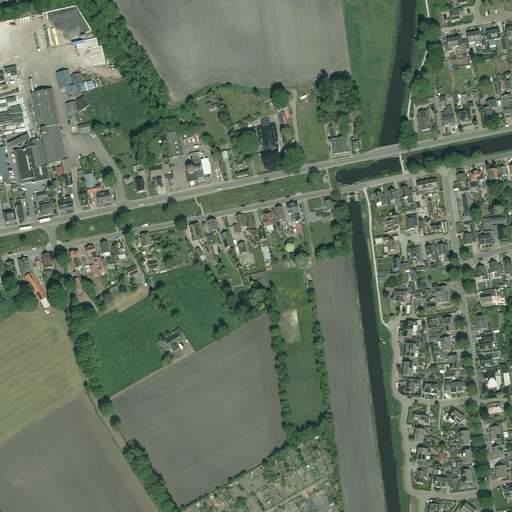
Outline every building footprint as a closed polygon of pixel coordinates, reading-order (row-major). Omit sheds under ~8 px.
[(450,15),(452,22),(460,20),(459,16),(464,15),(463,9),(452,11),(453,14),(450,15)] [(501,39),(502,45),(506,44),(504,37),(501,37),(500,30),(493,31),(495,40),(501,39)] [(495,42),(495,40),(493,31),(487,32),(489,42),(491,41),(491,43),(495,42)] [(473,33),(475,43),(481,41),(482,47),(486,46),(485,44),(484,39),(481,40),(480,32),(473,33)] [(465,43),(466,49),(466,50),(470,50),(469,44),(475,43),(473,33),(467,35),(468,42),(465,43)] [(454,39),(456,48),(459,47),(460,50),(466,49),(465,43),(465,41),(462,42),(461,38),(454,39)] [(456,48),(454,39),(447,40),(448,45),(444,45),(445,53),(453,51),(452,48),(456,48)] [(60,89),(65,88),(68,98),(75,96),(74,93),(78,92),(77,85),(72,86),(68,70),(56,73),(60,89)] [(68,195),(73,194),(71,186),(73,186),(68,160),(66,160),(58,125),(59,125),(52,89),(31,94),(38,130),(40,129),(48,165),(61,162),(67,188),(66,189),(68,195)] [(75,102),(66,104),(71,124),(80,122),(78,113),(82,110),(89,105),(83,96),(76,101),(75,102)] [(506,116),(511,115),(510,111),(509,111),(507,104),(508,104),(507,97),(502,97),(504,106),(504,108),(506,116)] [(467,98),(462,98),(463,105),(463,106),(465,113),(461,114),(462,123),(472,121),(469,108),(474,107),(473,104),(468,105),(467,98)] [(440,102),(441,106),(445,105),(447,111),(444,111),(444,113),(442,114),(443,118),(445,127),(450,126),(449,115),(448,110),(447,107),(447,105),(446,101),(440,102)] [(488,109),(484,110),(486,120),(494,118),(492,109),(497,108),(495,101),(487,103),(488,109)] [(449,115),(450,126),(456,124),(453,111),(450,112),(449,107),(447,107),(448,110),(449,115)] [(287,111),(278,113),(281,129),(291,127),(287,111)] [(0,119),(1,120),(0,120),(0,125),(0,126),(12,121),(10,117),(12,116),(11,112),(0,116),(0,119)] [(431,129),(427,112),(418,114),(422,131),(431,129)] [(335,123),(333,115),(322,118),(324,125),(335,123)] [(238,124),(233,126),(235,131),(240,129),(240,130),(248,128),(248,127),(251,127),(249,122),(247,122),(238,124)] [(88,124),(78,126),(80,133),(90,130),(88,124)] [(262,127),(266,144),(267,144),(269,152),(279,150),(277,142),(279,142),(276,124),(262,127)] [(266,144),(262,127),(257,128),(260,146),(262,145),(264,153),(269,152),(267,144),(266,144)] [(165,134),(170,159),(182,156),(177,132),(165,134)] [(27,133),(7,143),(10,149),(30,139),(27,133)] [(360,137),(351,139),(351,141),(351,142),(353,152),(361,150),(359,141),(361,141),(360,137)] [(339,153),(340,153),(340,154),(348,153),(346,138),(331,140),(334,155),(339,154),(339,153)] [(40,139),(26,142),(27,148),(13,151),(20,181),(34,178),(35,183),(50,180),(47,167),(46,167),(40,139)] [(0,176),(3,176),(4,184),(6,184),(6,186),(11,184),(9,175),(8,175),(5,161),(6,161),(3,147),(0,147),(0,176)] [(188,167),(187,169),(189,181),(204,178),(204,175),(210,174),(208,159),(201,160),(200,158),(200,154),(190,156),(191,161),(187,162),(188,167)] [(237,162),(235,162),(237,171),(245,169),(244,161),(242,161),(242,158),(237,159),(237,162)] [(163,175),(161,165),(155,166),(155,161),(148,162),(151,177),(153,177),(154,184),(153,184),(153,187),(155,187),(156,189),(159,189),(164,188),(161,178),(156,179),(156,176),(163,175)] [(509,176),(508,171),(507,172),(506,168),(500,169),(502,177),(503,183),(507,183),(506,180),(507,179),(507,176),(509,176)] [(496,169),(492,169),(493,170),(488,171),(490,181),(498,179),(497,170),(496,170),(496,169)] [(482,172),(476,173),(477,181),(479,191),(481,190),(480,181),(484,180),(483,176),(482,176),(482,172)] [(101,194),(100,192),(101,191),(100,185),(95,186),(92,174),(84,175),(88,194),(96,192),(98,205),(103,204),(101,194)] [(464,175),(457,176),(458,184),(466,183),(464,175)] [(143,179),(135,181),(137,192),(145,191),(143,183),(144,183),(143,179)] [(457,196),(462,222),(475,220),(471,194),(469,182),(466,183),(458,184),(455,184),(456,196),(457,196)] [(110,183),(102,185),(104,192),(112,190),(110,183)] [(424,195),(424,193),(421,183),(417,184),(418,192),(416,192),(417,197),(424,195)] [(403,199),(408,198),(409,205),(414,203),(412,194),(409,195),(408,188),(401,189),(403,199)] [(395,190),(388,192),(390,201),(394,201),(396,208),(401,207),(399,196),(396,197),(395,190)] [(101,194),(103,204),(111,202),(109,192),(101,194)] [(46,193),(40,194),(41,199),(43,199),(43,202),(44,203),(45,203),(47,215),(52,214),(50,204),(48,197),(47,198),(46,193)] [(382,206),(387,205),(386,199),(383,200),(381,193),(374,195),(376,204),(381,203),(382,206)] [(80,203),(81,207),(89,205),(88,201),(87,196),(79,198),(80,203)] [(66,201),(64,202),(66,210),(73,209),(71,200),(70,201),(70,197),(66,198),(66,201)] [(11,209),(12,213),(3,214),(5,223),(16,221),(13,200),(9,201),(11,209)] [(23,220),(24,219),(24,218),(24,216),(23,216),(22,206),(21,206),(20,204),(21,204),(20,200),(16,201),(17,205),(16,205),(16,206),(16,207),(17,211),(18,210),(18,213),(17,214),(18,215),(19,220),(20,220),(21,221),(23,220)] [(325,202),(326,211),(334,210),(334,209),(338,209),(337,203),(332,203),(332,201),(325,202)] [(298,203),(292,205),(296,222),(299,222),(298,217),(300,217),(299,213),(300,213),(298,203)] [(296,222),(292,205),(287,206),(289,215),(291,214),(292,223),(296,222)] [(285,222),(284,215),(282,207),(275,208),(277,217),(276,217),(277,222),(281,221),(282,223),(285,222)] [(273,225),(273,226),(276,225),(275,221),(273,221),(272,213),(264,215),(265,220),(263,220),(264,227),(266,226),(273,225)] [(238,225),(233,226),(235,234),(242,232),(241,227),(245,226),(243,215),(236,217),(238,225)] [(408,230),(415,229),(414,222),(417,222),(416,215),(407,217),(407,220),(408,230)] [(391,223),(387,223),(388,233),(396,232),(395,226),(399,226),(397,217),(391,218),(391,223)] [(210,234),(215,233),(215,230),(218,230),(216,220),(207,222),(210,234)] [(441,223),(431,225),(432,232),(442,230),(441,223)] [(199,224),(194,226),(196,235),(197,235),(198,240),(203,239),(199,224)] [(476,237),(474,225),(471,226),(472,234),(464,236),(465,245),(472,244),(471,238),(476,237)] [(196,235),(194,226),(189,227),(193,242),(198,240),(197,235),(196,235)] [(499,241),(507,240),(505,228),(498,229),(497,226),(493,226),(494,232),(498,232),(499,241)] [(258,232),(260,241),(267,239),(265,230),(258,232)] [(493,231),(490,232),(484,232),(485,236),(486,245),(492,244),(491,238),(494,238),(493,231)] [(228,232),(221,235),(225,249),(233,246),(228,232)] [(486,245),(485,236),(482,237),(481,233),(476,234),(476,240),(479,240),(480,246),(486,245)] [(151,245),(149,234),(140,236),(142,247),(151,245)] [(390,238),(384,239),(384,243),(387,242),(389,252),(396,251),(394,241),(390,241),(390,238)] [(107,242),(100,243),(102,254),(109,253),(107,242)] [(245,243),(238,244),(240,254),(247,252),(245,243)] [(114,265),(120,264),(118,256),(125,255),(123,248),(119,249),(118,249),(117,245),(111,247),(113,256),(112,256),(114,265)] [(427,256),(432,256),(432,261),(437,260),(435,245),(431,246),(432,247),(425,248),(427,256)] [(451,263),(449,252),(446,252),(445,245),(438,246),(440,256),(443,255),(444,263),(451,263)] [(96,256),(96,254),(93,246),(89,247),(93,260),(94,263),(97,263),(95,256),(96,256)] [(93,260),(89,247),(85,248),(87,257),(88,256),(91,264),(94,263),(93,260)] [(410,249),(407,249),(408,255),(411,254),(412,259),(417,258),(417,263),(422,263),(420,247),(416,248),(416,249),(411,250),(410,249)] [(195,250),(200,257),(203,255),(199,248),(195,250)] [(73,252),(79,267),(82,266),(80,258),(78,251),(73,252)] [(79,267),(73,252),(69,253),(72,261),(74,269),(79,267)] [(48,255),(48,254),(43,255),(44,261),(42,261),(44,269),(52,267),(50,255),(48,255)] [(21,274),(39,302),(47,297),(32,272),(31,273),(28,259),(18,261),(21,274)] [(400,259),(393,260),(394,270),(400,269),(400,272),(406,271),(405,264),(401,265),(400,259)] [(8,270),(8,273),(15,272),(13,262),(6,263),(7,265),(3,266),(4,271),(8,270)] [(490,264),(491,274),(494,273),(495,278),(503,277),(502,269),(498,270),(497,263),(490,264)] [(482,281),(488,280),(489,280),(488,273),(485,274),(484,267),(477,268),(478,278),(482,277),(482,281)] [(129,277),(132,276),(139,273),(136,268),(127,273),(129,277)] [(79,278),(73,281),(77,289),(83,286),(79,278)] [(422,281),(418,281),(419,289),(427,288),(426,283),(423,284),(422,281)] [(401,294),(400,302),(402,302),(402,303),(404,303),(405,303),(406,303),(407,296),(408,295),(411,295),(412,291),(416,291),(415,284),(409,283),(409,288),(409,290),(407,290),(406,290),(406,288),(402,287),(401,294)] [(387,285),(386,292),(390,293),(393,293),(394,294),(393,301),(394,301),(395,302),(397,303),(397,302),(400,302),(401,294),(402,287),(394,286),(391,286),(387,285)] [(433,291),(435,291),(435,293),(448,291),(447,286),(438,288),(438,285),(432,285),(433,291)] [(496,297),(495,291),(495,290),(487,291),(488,295),(481,296),(482,303),(492,301),(491,297),(496,297)] [(448,319),(448,316),(439,317),(440,322),(444,322),(444,326),(453,325),(452,318),(448,319)] [(485,316),(476,317),(477,326),(477,330),(487,329),(486,323),(485,316)] [(418,320),(409,321),(408,325),(404,325),(404,331),(412,332),(413,326),(417,326),(417,323),(418,320)] [(437,334),(437,337),(445,336),(445,333),(454,331),(453,325),(444,326),(445,330),(441,330),(441,333),(437,334)] [(411,342),(419,343),(420,339),(416,339),(412,338),(412,336),(412,332),(404,331),(403,338),(412,339),(411,342)] [(183,340),(182,339),(178,333),(165,342),(170,349),(171,348),(174,352),(180,348),(177,344),(183,340)] [(485,336),(484,336),(482,336),(482,342),(480,342),(481,350),(493,349),(492,342),(494,342),(493,335),(488,335),(485,336)] [(441,342),(442,346),(450,344),(451,344),(451,341),(450,340),(450,341),(449,338),(446,338),(445,336),(437,337),(438,340),(438,342),(441,342)] [(407,344),(406,351),(415,352),(416,348),(419,348),(419,343),(411,342),(411,344),(407,344)] [(439,352),(440,355),(448,354),(448,351),(451,351),(450,344),(442,346),(442,349),(439,350),(439,352)] [(417,361),(418,358),(414,358),(415,352),(406,351),(406,357),(410,358),(409,361),(417,361)] [(499,352),(489,353),(490,358),(480,359),(481,367),(493,366),(492,359),(500,358),(499,352)] [(449,360),(449,364),(458,363),(457,356),(449,357),(448,354),(440,355),(440,359),(445,358),(445,360),(449,360)] [(404,369),(413,370),(413,364),(417,365),(417,361),(409,361),(409,363),(405,363),(404,369)] [(459,369),(458,363),(449,364),(450,368),(446,368),(447,374),(456,373),(455,370),(459,369)] [(407,379),(408,379),(415,380),(416,374),(412,374),(413,370),(404,369),(403,376),(407,376),(407,379)] [(488,376),(485,377),(484,377),(484,380),(486,379),(487,385),(488,385),(489,389),(497,387),(496,384),(501,384),(500,376),(495,377),(495,376),(498,375),(497,370),(488,371),(488,376)] [(423,381),(415,380),(408,379),(407,388),(405,388),(404,388),(404,391),(405,392),(406,392),(414,393),(415,385),(422,386),(423,381)] [(456,383),(458,392),(464,391),(463,387),(467,387),(465,379),(460,379),(460,383),(456,383)] [(423,381),(422,386),(422,389),(425,389),(424,393),(430,394),(432,385),(428,384),(429,381),(423,380),(423,381)] [(451,390),(451,393),(458,392),(456,383),(453,384),(452,380),(450,381),(445,381),(446,391),(451,390)] [(432,385),(430,394),(437,395),(437,391),(441,391),(442,383),(438,382),(438,386),(432,385)] [(504,403),(500,404),(500,403),(488,405),(489,413),(501,412),(501,411),(505,411),(504,403)] [(450,418),(455,422),(460,415),(455,411),(453,414),(450,412),(446,417),(445,419),(446,420),(447,421),(450,418)] [(415,412),(414,416),(414,418),(419,419),(419,420),(425,421),(425,423),(428,424),(429,416),(426,416),(426,415),(420,414),(420,413),(415,412)] [(455,430),(463,429),(463,426),(460,425),(465,418),(460,415),(455,422),(458,424),(456,427),(455,427),(455,430)] [(490,428),(491,434),(501,433),(500,429),(503,429),(502,424),(495,425),(495,428),(490,428)] [(415,436),(424,437),(424,433),(428,433),(428,428),(418,426),(417,429),(416,429),(415,436)] [(459,435),(460,439),(469,438),(468,432),(464,432),(463,429),(455,430),(456,436),(459,435)] [(500,443),(505,442),(504,436),(501,436),(501,433),(491,434),(492,440),(497,440),(497,444),(500,443)] [(423,443),(423,446),(431,447),(431,444),(426,444),(427,441),(423,441),(424,437),(415,436),(414,442),(423,443)] [(457,446),(458,449),(466,448),(465,445),(469,444),(469,438),(460,439),(460,443),(457,443),(457,446)] [(505,443),(505,442),(500,443),(497,444),(498,447),(493,448),(494,454),(504,453),(503,449),(506,449),(505,443)] [(419,449),(418,455),(426,456),(427,453),(430,453),(431,447),(423,446),(422,449),(419,449)] [(462,455),(462,458),(471,457),(470,450),(466,451),(466,448),(458,449),(458,455),(462,455)] [(504,456),(504,453),(494,454),(494,460),(501,459),(501,463),(509,462),(508,456),(504,456)] [(426,456),(418,455),(417,455),(416,456),(416,458),(417,459),(417,461),(420,462),(420,467),(429,468),(430,460),(426,460),(426,456)] [(457,468),(458,468),(463,467),(468,467),(468,463),(472,463),(471,457),(462,458),(463,462),(456,463),(457,468)] [(510,468),(509,462),(501,463),(502,467),(495,468),(496,474),(506,472),(506,469),(510,468)] [(462,474),(462,477),(471,476),(470,470),(463,471),(463,467),(458,468),(458,474),(462,474)] [(423,484),(424,475),(427,475),(428,469),(421,468),(421,472),(418,471),(416,483),(423,484)] [(506,472),(496,474),(497,480),(502,479),(503,482),(510,481),(510,478),(507,478),(506,472)] [(439,475),(438,475),(433,474),(432,480),(436,480),(435,487),(441,488),(442,479),(438,478),(439,475)] [(445,479),(442,479),(441,488),(447,488),(447,482),(451,482),(452,477),(445,476),(445,479)] [(472,482),(471,476),(462,477),(462,481),(459,481),(460,487),(465,486),(465,483),(472,482)] [(508,486),(503,486),(504,494),(505,494),(505,498),(510,497),(510,494),(511,493),(511,484),(508,485),(508,486)] [(430,505),(430,511),(434,511),(442,511),(443,503),(436,502),(436,506),(430,505)]
